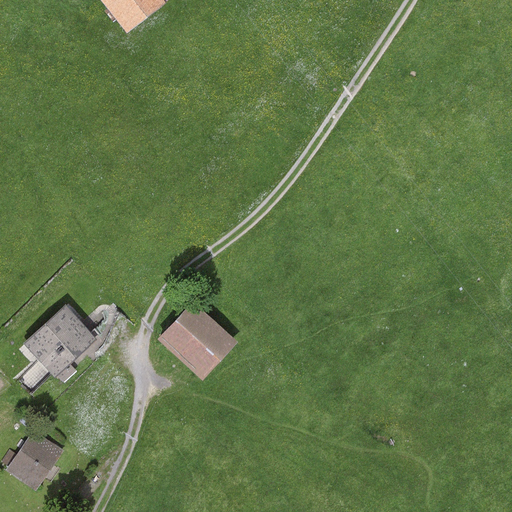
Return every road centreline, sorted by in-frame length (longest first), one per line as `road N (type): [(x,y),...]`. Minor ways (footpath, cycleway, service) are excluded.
road 1 (track): [(142,386),(142,341),(165,295),(282,186),(409,0)]
road 2 (track): [(100,511),(128,447),(142,386)]
